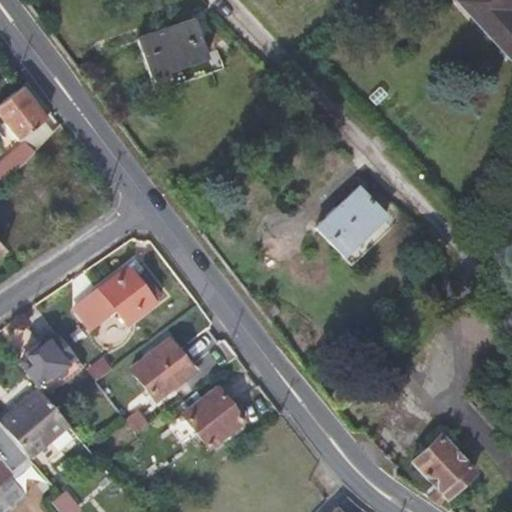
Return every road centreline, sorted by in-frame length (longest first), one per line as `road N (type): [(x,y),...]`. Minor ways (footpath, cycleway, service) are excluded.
road 1 (secondary): [(405,511),(369,487),(148,201)]
road 2 (secondary): [(148,201),(1,0)]
road 3 (residential): [(0,304),(148,201)]
